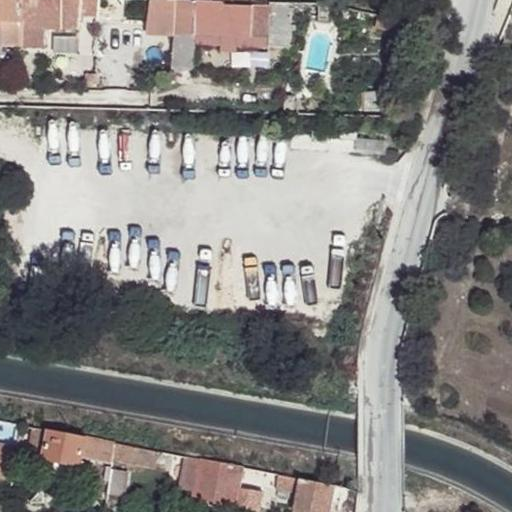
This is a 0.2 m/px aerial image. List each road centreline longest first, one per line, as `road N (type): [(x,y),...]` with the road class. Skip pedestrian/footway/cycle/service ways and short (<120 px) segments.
road 1 (unclassified): [(470,0),(417,201),(380,391),(383,504)]
road 2 (unknown): [(424,174),(358,175),(183,201),(86,189),(48,174)]
road 3 (track): [(436,129),(505,0)]
